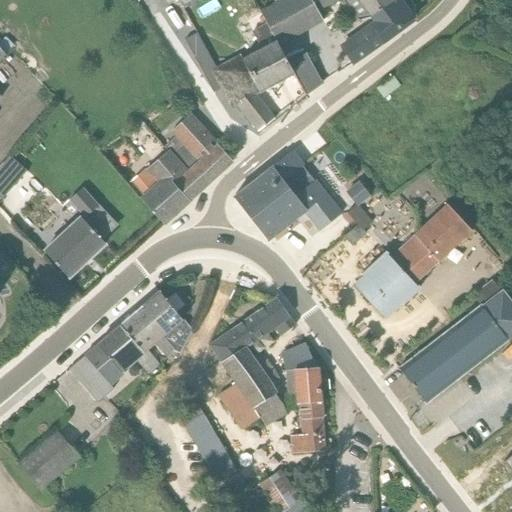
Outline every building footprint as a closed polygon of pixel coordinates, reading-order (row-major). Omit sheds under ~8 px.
[(310,0),(273,0),(275,2),(259,10),(275,41),(279,47),(303,33),(323,22),(318,12),(310,0)] [(310,0),(318,12),(337,0),(343,0),(356,18),(366,16),(392,0),(310,0)] [(412,19),(399,0),(392,0),(366,16),(371,22),(363,29),(362,27),(356,32),(358,33),(338,46),(353,63),(412,19)] [(236,104),(257,132),(274,119),(255,97),(260,93),(242,59),(240,54),(216,67),(196,33),(184,40),(213,94),(220,88),(229,109),(236,104)] [(279,47),(275,41),(242,59),(260,93),(294,73),(304,95),(322,83),(306,55),(310,52),(309,43),(303,33),(279,47)] [(1,41),(0,41),(0,59),(14,47),(5,37),(1,41)] [(163,224),(233,161),(190,114),(170,132),(175,137),(164,146),(169,152),(145,170),(158,184),(141,199),(163,224)] [(304,213),(324,197),(319,188),(314,192),(285,156),(233,197),(267,241),(304,213)] [(10,157),(0,168),(0,198),(2,200),(26,172),(10,157)] [(358,181),(345,192),(356,206),(369,196),(358,181)] [(45,251),(70,278),(105,244),(101,239),(115,225),(80,188),(67,200),(82,216),(45,251)] [(324,197),(304,213),(318,231),(341,213),(327,195),(324,197)] [(363,276),(354,285),(384,318),(394,309),(395,310),(419,289),(415,284),(471,231),(446,204),(389,257),(385,253),(362,275),(363,276)] [(357,227),(343,238),(351,247),(365,235),(361,231),(371,223),(358,207),(356,208),(355,206),(346,214),(357,227)] [(479,306),(499,291),(496,288),(491,281),(471,296),(479,306)] [(499,291),(479,306),(398,369),(425,404),(511,337),(511,303),(501,289),(499,291)] [(143,307),(166,335),(164,338),(173,351),(179,354),(192,331),(159,292),(143,307)] [(250,347),(267,334),(274,329),(280,336),(295,325),(275,297),(208,346),(234,384),(217,396),(241,431),(258,418),(265,428),(284,412),(282,406),(275,395),(277,393),(246,349),(250,347)] [(143,307),(119,327),(143,354),(147,351),(154,345),(165,358),(173,351),(164,338),(166,335),(143,307)] [(119,327),(68,368),(97,404),(113,390),(111,387),(125,376),(123,374),(137,363),(147,376),(159,366),(147,351),(143,354),(119,327)] [(267,334),(250,347),(256,355),(273,343),(267,334)] [(304,345),(280,355),(285,371),(286,397),(295,396),(296,419),(299,419),(300,435),(289,436),(290,454),(324,451),(321,418),(322,418),(318,369),(310,357),(304,345)] [(194,400),(176,411),(218,483),(236,471),(194,400)] [(54,430),(17,461),(42,490),(79,459),(54,430)] [(273,511),(305,511),(299,502),(301,500),(280,470),(256,486),(273,511)]
